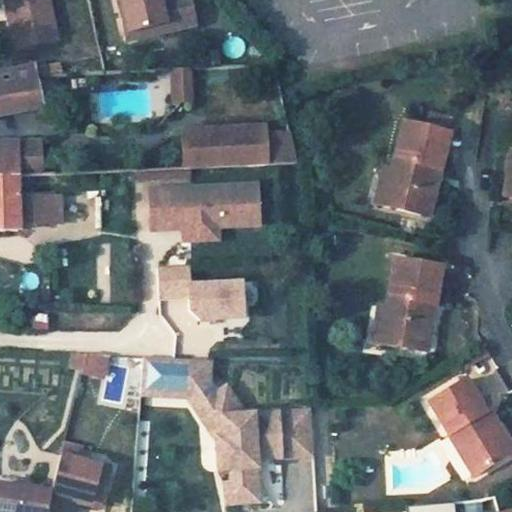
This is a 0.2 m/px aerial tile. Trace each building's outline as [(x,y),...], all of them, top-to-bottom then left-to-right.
[(46,0),(3,0),(15,48),(56,40),(46,0)] [(117,0),(125,34),(163,25),(164,31),(195,24),(188,0),(117,0)] [(163,25),(125,34),(126,41),(164,31),(163,25)] [(61,65),(31,67),(33,76),(62,75),(61,65)] [(31,67),(0,74),(0,116),(40,109),(33,76),(31,67)] [(170,79),(189,79),(189,70),(170,70),(170,79)] [(171,101),(190,100),(189,79),(170,79),(171,101)] [(452,118),(428,112),(424,126),(449,133),(452,118)] [(424,126),(403,121),(383,205),(421,214),(425,195),(433,197),(449,133),(424,126)] [(191,167),(270,163),(268,130),(143,136),(144,170),(191,167)] [(18,144),(0,144),(0,178),(16,176),(19,176),(18,144)] [(511,157),(509,157),(503,195),(511,196),(511,157)] [(144,170),(129,170),(130,180),(191,177),(191,167),(144,170)] [(17,195),(16,176),(0,178),(0,230),(18,230),(18,223),(52,222),(52,206),(52,195),(49,195),(17,195)] [(257,184),(150,189),(152,230),(184,228),(218,226),(259,224),(257,184)] [(433,197),(425,195),(421,214),(429,217),(433,197)] [(218,226),(184,228),(184,243),(219,242),(218,226)] [(441,267),(395,259),(380,344),(419,351),(422,330),(431,332),(441,267)] [(247,278),(192,281),(191,265),(158,266),(159,301),(191,299),(192,322),(249,320),(247,278)] [(431,332),(422,330),(419,351),(428,353),(431,332)] [(108,376),(109,355),(70,351),(68,372),(108,376)] [(211,361),(144,358),(141,395),(191,397),(217,437),(227,437),(226,417),(216,417),(205,400),(216,393),(210,383),(211,361)] [(466,379),(428,402),(448,436),(455,431),(479,472),(511,451),(511,447),(493,416),(490,418),(466,379)] [(216,393),(205,400),(216,417),(226,417),(227,437),(217,437),(218,470),(231,469),(232,483),(226,483),(227,503),(258,502),(256,454),(280,453),(280,458),(314,456),(312,412),(245,415),(227,386),(216,393)] [(455,431),(448,436),(473,477),(479,472),(455,431)] [(51,493),(0,485),(0,511),(72,511),(75,499),(98,505),(107,466),(61,455),(51,493)]
